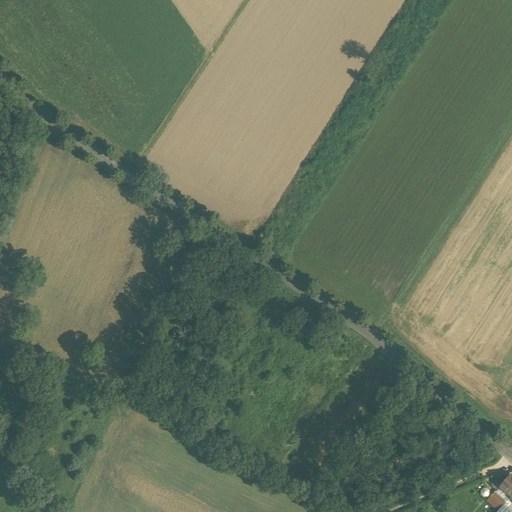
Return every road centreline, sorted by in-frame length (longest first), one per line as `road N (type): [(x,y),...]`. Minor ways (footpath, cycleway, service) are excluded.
road 1 (unclassified): [(511,456),(369,340),(72,138),(0,71)]
road 2 (track): [(0,337),(350,511)]
road 3 (track): [(369,340),(511,123)]
road 4 (track): [(252,0),(133,180)]
